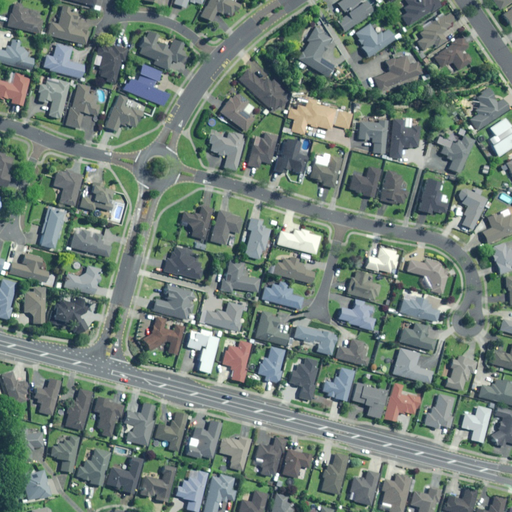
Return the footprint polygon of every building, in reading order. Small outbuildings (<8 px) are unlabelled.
[(67,0),(82,4),(81,7),(88,9),(89,5),(92,6),(94,0),(67,0)] [(173,0),(172,4),(183,8),(186,0),(188,1),(187,3),(192,4),(193,2),(199,5),(200,0),(173,0)] [(234,12),(238,3),(229,0),(205,0),(197,18),(209,23),(214,13),(221,16),(222,14),(229,17),(232,11),(234,12)] [(340,0),(335,3),(343,16),(335,22),(342,32),(372,13),(363,0),(340,0)] [(402,0),(403,0),(406,6),(403,8),(406,13),(399,17),(406,27),(438,7),(433,0),(402,0)] [(490,0),(497,10),(511,0),(490,0)] [(10,11),(9,11),(5,27),(37,35),(41,19),(28,16),(26,12),(27,9),(19,7),(19,5),(12,3),(10,11)] [(75,20),(74,20),(76,10),(60,6),(55,24),(48,22),(45,36),(84,45),(86,38),(87,33),(85,32),(73,29),(75,20)] [(511,6),(500,15),(508,26),(511,23),(511,6)] [(444,41),(440,34),(445,31),(444,29),(449,25),(447,24),(452,20),(447,13),(442,16),(439,12),(430,18),(432,21),(433,20),(434,21),(417,33),(421,38),(415,42),(421,51),(432,44),(434,48),(444,41)] [(375,36),(368,24),(353,34),(357,40),(355,41),(366,58),(392,40),(385,30),(375,36)] [(305,43),(295,59),(324,78),(332,66),(318,57),(326,46),(330,39),(321,33),(312,28),(309,33),(303,42),(305,43)] [(170,40),(167,49),(164,48),(165,46),(154,42),(157,36),(146,32),(144,38),(141,37),(137,47),(139,48),(137,54),(152,61),(151,65),(165,71),(168,64),(176,67),(182,51),(179,50),(181,45),(170,40)] [(466,46),(459,37),(431,57),(440,69),(449,62),(456,71),(469,61),(463,53),(460,54),(458,51),(466,46)] [(7,46),(5,45),(3,51),(0,50),(0,63),(28,71),(31,59),(25,57),(27,50),(19,48),(20,44),(8,41),(7,46)] [(70,49),(54,45),(51,57),(44,56),(41,68),(47,69),(47,71),(78,79),(82,66),(66,62),(70,49)] [(103,82),(114,85),(120,62),(122,62),(125,48),(111,45),(109,53),(103,51),(101,57),(93,55),(91,64),(94,65),(93,69),(98,71),(97,76),(104,78),(103,82)] [(421,81),(427,78),(425,72),(422,73),(418,61),(408,65),(404,56),(394,60),(394,58),(383,63),(387,72),(372,78),(377,93),(386,89),(385,88),(418,75),(421,81)] [(154,82),(159,72),(140,64),(136,75),(137,75),(135,82),(126,79),(121,90),(154,104),(153,108),(159,110),(165,95),(149,88),(152,81),(154,82)] [(261,83),(246,70),(236,80),(271,112),(276,107),(278,109),(286,101),(278,94),(282,90),(267,77),(261,83)] [(28,78),(20,76),(20,75),(13,73),(7,72),(4,82),(0,81),(0,97),(9,100),(9,103),(21,107),(28,78)] [(46,116),(48,117),(48,118),(57,120),(57,119),(58,119),(67,83),(57,81),(56,85),(44,82),(43,85),(39,84),(36,93),(38,94),(36,101),(45,104),(46,101),(49,102),(46,116)] [(76,84),(72,97),(69,96),(63,115),(66,116),(63,125),(77,130),(82,113),(94,117),(98,106),(93,104),(96,97),(86,94),(88,88),(76,84)] [(495,102),(485,88),(472,97),(479,107),(473,110),(476,115),(467,121),(475,132),(507,111),(499,99),(495,102)] [(234,93),(230,98),(227,96),(222,103),(223,104),(217,112),(243,132),(252,120),(246,115),(252,107),(234,93)] [(122,127),(123,125),(133,129),(136,122),(137,123),(142,112),(138,111),(129,107),(128,109),(122,106),(125,98),(117,95),(103,127),(114,132),(118,125),(122,127)] [(314,104),(315,100),(305,98),(303,106),(296,105),(295,111),(288,109),(286,118),(292,120),(289,131),(302,135),(305,126),(305,124),(309,125),(309,126),(315,128),(315,126),(329,130),(331,125),(346,129),(350,115),(335,110),(314,104)] [(502,118),(500,119),(488,127),(486,128),(493,138),(495,137),(497,141),(489,146),(496,157),(511,146),(511,130),(509,133),(507,129),(508,128),(502,118)] [(400,148),(411,149),(411,148),(416,148),(418,127),(409,126),(409,120),(391,119),(388,158),(399,160),(400,148)] [(367,140),(367,136),(371,137),(370,143),(371,143),(370,153),(383,154),(386,121),(377,120),(376,124),(357,122),(355,139),(367,140)] [(458,128),(455,133),(460,136),(463,131),(458,128)] [(215,155),(222,157),(222,155),(224,156),(223,159),(221,168),(233,171),(241,144),(239,140),(240,135),(233,133),(233,135),(225,133),(225,134),(220,133),(210,130),(206,143),(210,144),(208,151),(215,153),(215,155)] [(275,136),(262,133),(261,139),(258,138),(255,147),(251,146),(245,166),(257,169),(258,162),(268,164),(275,136)] [(457,146),(431,134),(428,140),(441,146),(438,153),(444,156),(443,158),(450,161),(446,169),(457,174),(472,141),(461,136),(457,146)] [(298,143),(283,139),(278,159),(275,158),(271,172),(285,175),(286,171),(300,175),(306,153),(296,151),(298,143)] [(306,178),(314,180),(314,182),(319,184),(320,182),(321,182),(320,186),(332,189),(340,159),(313,152),(306,178)] [(3,154),(0,153),(0,186),(4,188),(8,175),(6,174),(10,158),(2,156),(3,154)] [(511,156),(509,158),(510,159),(503,163),(511,179),(511,156)] [(353,193),(358,194),(359,193),(361,193),(360,196),(372,198),(378,169),(368,167),(366,175),(351,171),(347,190),(353,192),(353,193)] [(81,174),(72,172),(73,171),(64,169),(64,171),(63,173),(56,171),(51,186),(61,189),(57,203),(72,207),(81,174)] [(393,175),(393,173),(384,171),(378,202),(401,207),(403,198),(404,199),(406,191),(398,190),(400,180),(398,180),(399,176),(393,175)] [(438,214),(439,213),(443,214),(445,204),(437,202),(439,193),(437,193),(439,183),(425,180),(417,211),(429,214),(430,212),(438,214)] [(110,203),(104,202),(104,200),(106,200),(108,191),(101,189),(101,186),(89,183),(87,193),(91,194),(90,198),(79,196),(77,207),(92,211),(94,204),(97,205),(96,209),(108,212),(110,203)] [(455,198),(457,199),(457,200),(460,201),(459,203),(465,207),(462,214),(464,215),(459,225),(470,230),(485,200),(460,188),(455,198)] [(185,223),(190,233),(189,236),(202,240),(210,210),(198,206),(196,216),(181,212),(178,222),(185,223)] [(64,213),(46,208),(40,231),(41,232),(38,245),(51,249),(54,239),(56,240),(64,213)] [(228,214),(216,211),(208,242),(223,246),(227,231),(236,234),(240,218),(228,215),(228,214)] [(511,219),(510,220),(508,215),(500,218),(499,215),(494,217),(493,214),(485,218),(489,229),(480,233),(485,244),(511,232),(511,219)] [(260,222),(248,219),(245,230),(249,231),(243,256),(258,260),(260,251),(262,252),(268,230),(259,227),(260,222)] [(282,227),(281,232),(278,232),(275,245),(313,255),(318,237),(293,230),(282,227)] [(98,244),(99,241),(98,241),(100,236),(91,233),(90,236),(87,235),(88,232),(79,230),(78,235),(70,233),(66,247),(105,259),(109,247),(98,244)] [(489,248),(491,254),(489,255),(491,262),(493,262),(497,275),(510,271),(508,266),(511,265),(511,248),(506,251),(503,243),(489,248)] [(171,251),(170,251),(168,259),(165,258),(161,272),(174,275),(174,274),(198,281),(201,271),(197,270),(199,263),(191,261),(192,258),(181,255),(182,250),(172,247),(171,251)] [(397,252),(374,247),(372,258),(366,257),(363,269),(376,271),(376,270),(388,273),(389,268),(393,269),(397,252)] [(40,257),(23,253),(19,265),(10,263),(7,274),(43,284),(46,272),(37,270),(40,257)] [(296,260),(288,258),(287,260),(280,259),(279,263),(274,261),(271,274),(309,284),(312,272),(303,270),(302,267),(297,262),(296,260)] [(423,263),(407,260),(405,272),(425,277),(430,285),(429,292),(440,295),(445,277),(438,264),(423,261),(423,263)] [(242,264),(226,261),(223,281),(220,281),(218,291),(230,293),(231,289),(255,293),(258,280),(239,276),(242,264)] [(77,277),(65,274),(61,288),(91,295),(95,283),(96,283),(98,277),(95,276),(97,270),(85,266),(83,274),(77,277)] [(366,275),(354,271),(350,286),(347,286),(345,294),(374,302),(378,286),(364,282),(366,275)] [(511,276),(502,277),(503,287),(504,287),(504,290),(506,290),(508,305),(511,304),(511,276)] [(14,284),(0,279),(0,319),(7,321),(10,309),(8,308),(14,284)] [(286,284),(278,282),(276,286),(270,284),(269,289),(263,288),(260,300),(267,302),(276,305),(298,310),(301,298),(289,295),(291,290),(285,288),(286,284)] [(189,299),(192,300),(194,294),(167,286),(162,302),(154,299),(151,311),(184,321),(186,314),(189,314),(192,305),(187,304),(189,299)] [(43,288),(31,288),(31,293),(22,292),(22,313),(27,313),(30,317),(30,323),(45,324),(46,295),(43,295),(43,288)] [(424,297),(414,294),(412,301),(401,298),(397,313),(434,323),(437,311),(428,308),(429,305),(423,303),(424,297)] [(86,305),(71,300),(69,308),(51,303),(45,323),(53,326),(55,321),(70,326),(68,331),(77,334),(86,329),(81,321),(78,317),(83,315),(86,305)] [(362,302),(353,300),(350,311),(339,308),(336,319),(347,322),(346,325),(370,331),(373,320),(367,318),(370,308),(361,305),(362,302)] [(241,307),(226,303),(223,313),(215,310),(214,313),(200,310),(197,322),(238,333),(240,324),(237,323),(241,307)] [(271,314),(260,311),(253,338),(283,346),(286,334),(278,332),(278,330),(274,329),(277,318),(270,316),(271,314)] [(164,320),(154,317),(150,334),(140,339),(147,351),(164,342),(168,343),(165,353),(174,356),(182,327),(172,324),(170,331),(161,329),(164,320)] [(511,334),(511,322),(500,319),(497,331),(511,334)] [(425,327),(412,323),(410,331),(401,328),(397,342),(430,351),(433,341),(422,338),(425,327)] [(329,335),(330,333),(321,331),(321,332),(296,325),(293,338),(302,341),(302,343),(310,345),(311,342),(317,344),(315,352),(330,356),(335,337),(329,335)] [(210,333),(199,330),(198,331),(191,329),(190,331),(189,331),(185,347),(197,350),(198,346),(203,347),(202,350),(199,349),(196,361),(198,361),(196,371),(207,374),(217,337),(209,335),(210,333)] [(342,332),(338,347),(337,347),(334,358),(365,367),(367,359),(362,358),(365,350),(361,349),(363,343),(350,339),(351,335),(342,332)] [(249,344),(237,342),(235,348),(227,346),(225,352),(223,351),(219,364),(229,367),(228,370),(231,371),(229,380),(241,383),(243,371),(242,371),(249,344)] [(511,343),(510,343),(507,354),(502,353),(502,355),(491,353),(488,364),(511,370),(511,343)] [(261,357),(259,364),(257,363),(254,374),(256,374),(263,376),(262,380),(277,384),(280,372),(277,371),(283,351),(268,347),(265,359),(261,357)] [(416,354),(397,349),(390,374),(427,384),(431,372),(413,367),(416,354)] [(474,362),(455,356),(454,361),(449,359),(447,367),(450,368),(447,378),(445,378),(442,386),(460,391),(463,381),(465,381),(467,373),(471,374),(474,362)] [(314,361),(303,359),(302,366),(296,365),(295,372),(289,371),(287,383),(292,384),(291,386),(299,387),(297,399),(309,401),(315,369),(313,368),(314,361)] [(352,372),(338,368),(336,378),(332,377),(331,383),(323,382),(320,392),(326,393),(325,397),(345,402),(352,372)] [(10,372),(0,375),(0,378),(10,406),(23,401),(21,396),(26,394),(24,391),(26,390),(23,380),(16,383),(15,380),(13,381),(10,372)] [(33,388),(31,398),(36,399),(35,404),(39,404),(37,414),(51,416),(57,382),(47,380),(45,389),(42,388),(41,390),(33,388)] [(488,387),(479,385),(476,398),(511,406),(511,389),(508,388),(509,384),(493,380),(492,384),(489,383),(488,387)] [(412,415),(414,409),(417,398),(416,397),(405,394),(404,396),(399,395),(401,388),(399,388),(400,386),(391,384),(381,419),(393,423),(396,414),(401,415),(401,412),(412,415)] [(384,392),(353,385),(349,401),(366,406),(364,416),(377,419),(384,392)] [(90,393),(76,389),(74,398),(71,398),(63,427),(80,431),(90,393)] [(430,408),(429,410),(426,409),(421,425),(432,428),(431,429),(437,430),(438,426),(447,429),(450,417),(446,416),(451,399),(436,395),(432,409),(430,408)] [(105,400),(96,397),(92,412),(97,413),(97,417),(98,418),(95,428),(101,430),(100,436),(109,438),(114,417),(118,418),(121,406),(105,402),(105,400)] [(152,405),(141,402),(138,414),(125,411),(123,417),(125,418),(124,424),(131,426),(130,431),(127,431),(124,441),(145,447),(151,421),(149,420),(152,405)] [(488,410),(474,406),(472,415),(463,412),(459,428),(470,431),(468,440),(480,443),(488,410)] [(502,447),(503,443),(511,444),(511,411),(494,408),(492,416),(500,417),(499,421),(497,421),(496,429),(497,429),(488,436),(494,445),(502,447)] [(184,417),(168,413),(165,426),(156,423),(153,438),(168,442),(166,450),(176,452),(184,417)] [(219,425),(208,422),(205,431),(192,428),(190,439),(196,440),(194,447),(187,445),(184,456),(199,459),(199,457),(210,460),(219,425)] [(32,453),(32,448),(41,448),(40,433),(26,434),(26,429),(15,430),(17,463),(30,463),(30,453),(32,453)] [(56,443),(55,445),(55,447),(50,446),(48,456),(54,457),(54,459),(60,460),(58,471),(70,473),(77,438),(63,435),(62,439),(59,441),(56,443)] [(221,437),(218,448),(217,453),(230,457),(227,468),(240,471),(248,442),(242,440),(242,438),(237,437),(235,441),(222,438),(221,437)] [(272,476),(279,453),(280,454),(284,441),(282,440),(273,437),(269,447),(257,443),(252,458),(259,460),(258,465),(260,466),(258,474),(267,477),(268,475),(272,476)] [(100,487),(103,471),(105,471),(108,453),(104,453),(94,450),(92,450),(90,460),(84,459),(82,468),(76,467),(74,478),(80,479),(80,480),(88,481),(87,484),(100,487)] [(282,461),(283,461),(279,475),(295,479),(297,467),(306,469),(309,455),(298,453),(285,450),(282,461)] [(324,469),(323,469),(321,476),(322,477),(319,491),(336,495),(346,458),(333,454),(330,466),(325,465),(324,469)] [(141,461),(129,458),(125,471),(111,467),(106,485),(115,488),(115,490),(131,495),(141,461)] [(139,495),(149,498),(149,497),(152,497),(153,494),(154,495),(153,499),(153,500),(165,503),(174,468),(163,466),(159,480),(143,477),(139,495)] [(49,498),(42,470),(27,474),(22,476),(20,479),(26,502),(37,499),(37,501),(49,498)] [(173,496),(180,498),(180,500),(186,501),(184,510),(192,511),(196,511),(206,473),(197,471),(195,479),(187,477),(186,481),(181,480),(179,487),(176,486),(173,496)] [(376,474),(364,471),(362,479),(351,477),(347,492),(354,494),(352,502),(368,506),(376,474)] [(386,509),(385,511),(399,511),(409,478),(394,474),(391,482),(382,480),(379,490),(382,492),(378,507),(386,509)] [(219,504),(219,502),(225,503),(225,500),(231,502),(234,492),(229,490),(233,478),(218,475),(217,479),(210,477),(200,511),(214,511),(217,504),(219,504)] [(438,492),(426,489),(424,495),(411,491),(407,505),(416,508),(415,511),(430,511),(433,502),(435,502),(438,492)] [(453,499),(453,495),(445,493),(441,510),(447,511),(468,511),(473,491),(462,489),(460,495),(459,500),(453,499)] [(260,511),(266,494),(252,491),(249,502),(240,500),(236,511),(260,511)] [(285,498),(274,494),(271,504),(272,504),(269,511),(290,511),(291,509),(287,508),(288,504),(284,503),(285,498)] [(490,497),(488,504),(487,504),(484,511),(473,509),(472,511),(499,511),(502,500),(490,497)]
